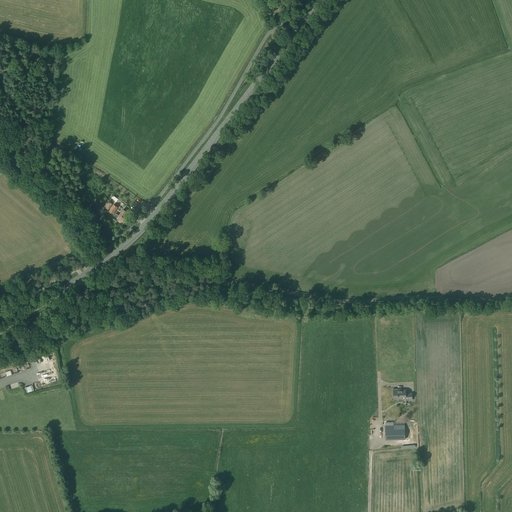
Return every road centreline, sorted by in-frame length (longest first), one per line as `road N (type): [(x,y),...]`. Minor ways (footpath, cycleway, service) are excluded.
road 1 (unclassified): [(69,285),(208,282),(332,300),(511,294)]
road 2 (primary): [(69,285),(138,232),(318,0)]
